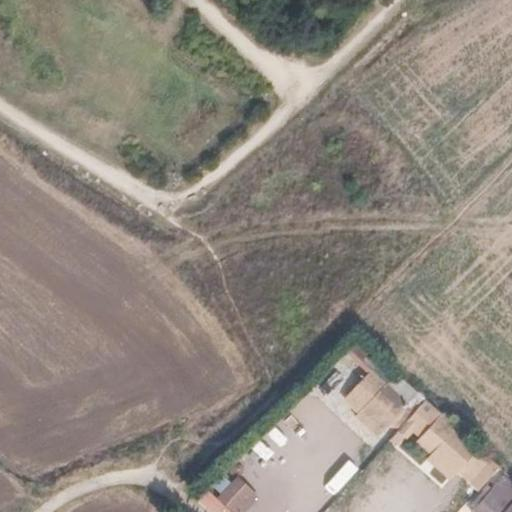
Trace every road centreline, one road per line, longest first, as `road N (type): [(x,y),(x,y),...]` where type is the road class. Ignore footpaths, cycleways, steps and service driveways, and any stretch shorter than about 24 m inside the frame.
road 1 (track): [(47,511),(175,465),(249,416),(511,157)]
road 2 (track): [(455,213),(253,231),(159,259)]
road 3 (track): [(0,152),(159,259)]
